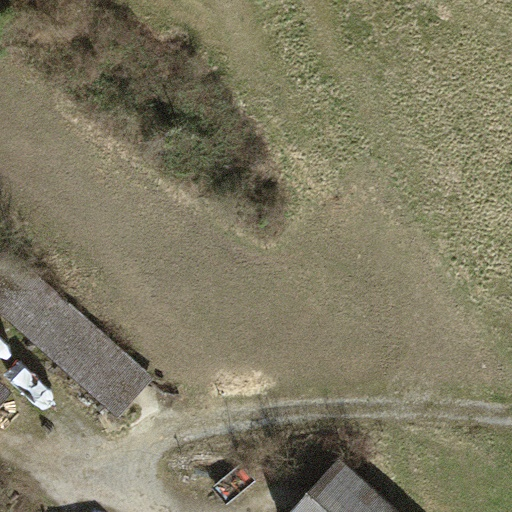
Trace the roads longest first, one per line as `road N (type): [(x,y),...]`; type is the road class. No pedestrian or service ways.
road 1 (track): [(103,480),(239,415),(418,403),(511,427)]
road 2 (track): [(103,480),(46,395),(0,353)]
